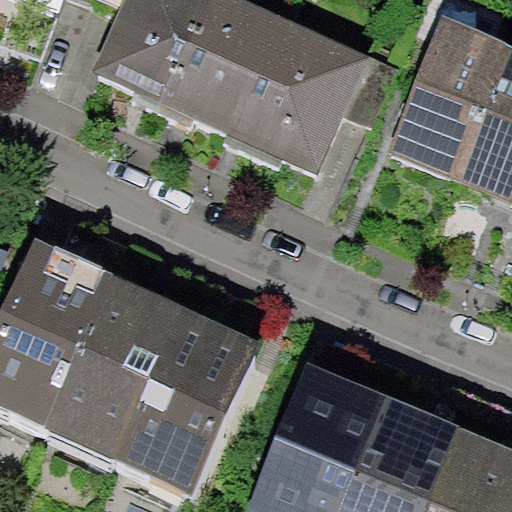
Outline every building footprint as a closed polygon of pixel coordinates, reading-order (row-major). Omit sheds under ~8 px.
[(67,0),(93,11),(97,0),(0,0),(0,17),(4,5),(58,26),(67,0)] [(132,104),(161,118),(212,6),(200,0),(97,0),(93,11),(124,25),(99,80),(117,89),(135,97),(132,104)] [(193,124),(228,140),(276,35),(212,6),(161,118),(175,124),(190,131),(193,124)] [(361,74),(276,35),(228,140),(225,147),(246,157),(278,172),(281,164),(315,180),(343,118),(370,130),(395,76),(366,62),(361,74)] [(441,38),(391,157),(410,165),(454,183),(497,81),(500,73),(468,60),(472,51),(441,38)] [(511,87),(497,81),(454,183),(490,198),(494,188),(503,192),(511,196),(511,87)] [(0,418),(46,439),(106,309),(51,284),(37,278),(40,271),(36,269),(0,348),(0,418)] [(117,472),(177,342),(121,316),(106,309),(46,439),(117,472)] [(177,342),(117,472),(190,506),(253,369),(249,367),(246,373),(194,350),(177,342)] [(346,511),(380,431),(327,409),(309,401),(312,394),(308,393),(258,511),(346,511)] [(432,511),(453,462),(399,439),(380,431),(346,511),(432,511)] [(511,511),(511,485),(468,468),(453,462),(432,511),(511,511)]
